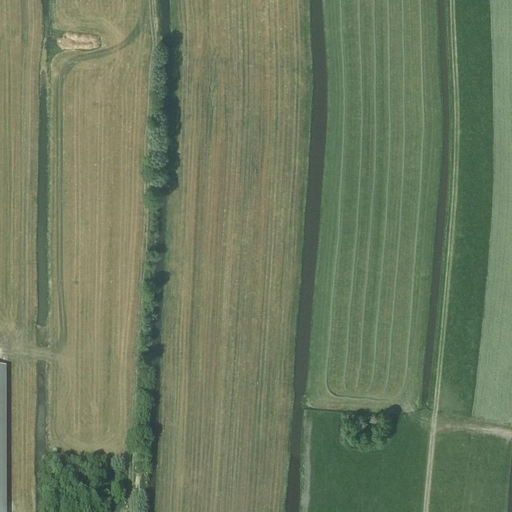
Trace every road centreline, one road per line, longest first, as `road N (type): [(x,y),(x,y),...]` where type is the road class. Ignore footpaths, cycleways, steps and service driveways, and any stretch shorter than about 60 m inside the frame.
road 1 (track): [(451,0),(451,229),(425,511)]
road 2 (track): [(151,0),(134,511)]
road 3 (track): [(26,511),(21,277)]
